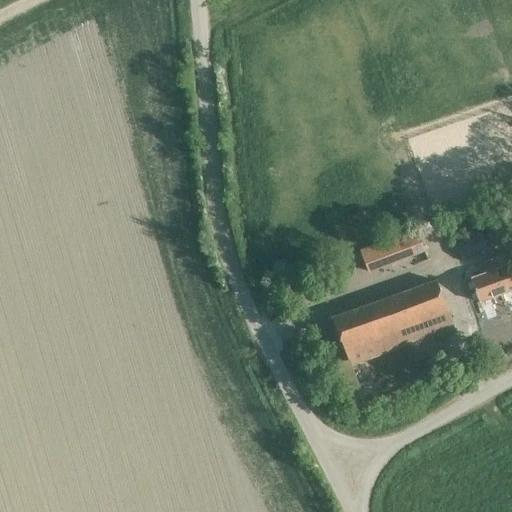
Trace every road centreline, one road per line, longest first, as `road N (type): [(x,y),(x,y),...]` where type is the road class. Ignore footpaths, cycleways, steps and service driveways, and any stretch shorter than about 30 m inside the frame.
road 1 (unclassified): [(303,420),(221,236),(197,0)]
road 2 (unclassified): [(395,442),(511,377)]
